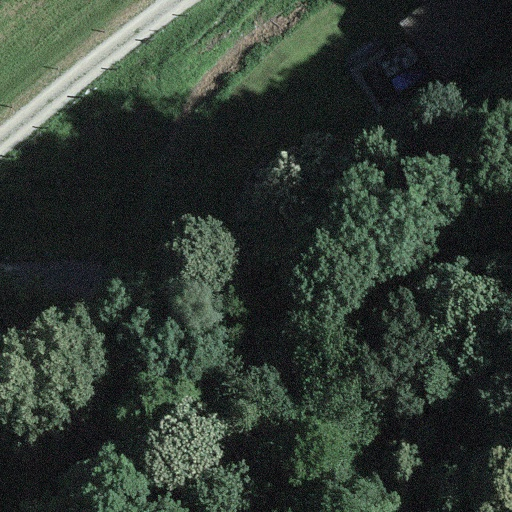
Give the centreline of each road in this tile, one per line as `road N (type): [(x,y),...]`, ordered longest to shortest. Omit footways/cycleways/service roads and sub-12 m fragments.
road 1 (unclassified): [(0,272),(79,276),(108,286),(130,317),(119,388),(74,511)]
road 2 (track): [(0,137),(180,0)]
